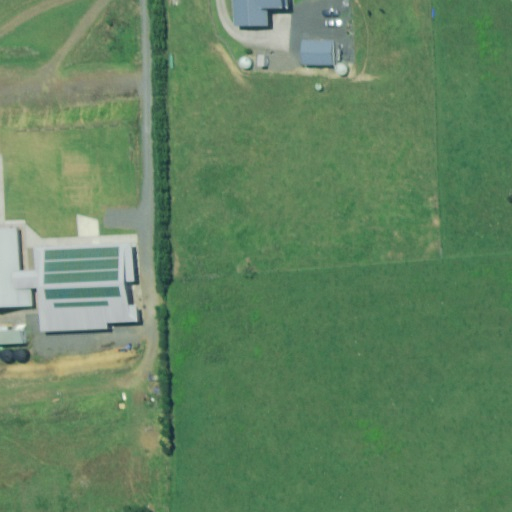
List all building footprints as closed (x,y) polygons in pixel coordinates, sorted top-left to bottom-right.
[(239,0),(240,27),(273,27),(273,10),(292,10),(292,0),(239,0)] [(336,67),(337,43),(307,42),(306,66),(336,67)] [(268,61),(268,72),(279,72),(280,62),(268,61)] [(335,93),(316,93),(316,101),(335,101),(335,93)] [(24,273),(23,230),(0,230),(0,308),(36,307),(35,290),(44,290),(46,333),(111,330),(111,324),(140,323),(137,245),(42,249),(43,273),(24,273)] [(0,345),(25,345),(25,333),(0,333),(0,345)]
